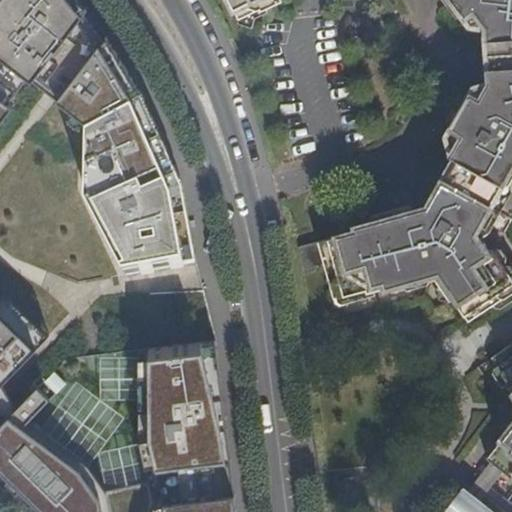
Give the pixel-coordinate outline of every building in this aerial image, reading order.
[(0,0),(0,124),(12,108),(32,82),(44,91),(55,99),(56,100),(86,122),(130,99),(142,93),(106,35),(90,14),(87,9),(79,0),(0,0)] [(228,0),(240,23),(254,28),(269,18),(272,10),(287,0),(228,0)] [(486,42),(511,39),(511,0),(446,0),(448,2),(443,11),(458,32),(485,30),(486,42)] [(449,163),(511,197),(511,39),(486,42),(488,67),(479,69),(446,126),(457,147),(449,163)] [(176,170),(142,93),(130,99),(86,122),(84,175),(83,190),(88,198),(128,275),(196,263),(182,189),(181,181),(176,170)] [(511,229),(511,197),(449,163),(435,193),(424,188),(382,201),(343,212),(315,221),(321,240),(326,267),(331,290),(336,289),(336,297),(344,315),(431,289),(440,308),(455,302),(472,323),(491,311),(502,312),(511,304),(511,243),(508,237),(511,229)] [(326,267),(321,240),(298,245),(306,273),(326,267)] [(0,386),(37,348),(50,335),(46,331),(5,291),(0,297),(0,386)] [(237,511),(235,492),(216,340),(200,342),(188,343),(139,350),(139,440),(145,468),(149,481),(143,511),(237,511)] [(87,467),(106,490),(149,481),(145,468),(139,440),(139,350),(109,353),(110,444),(49,399),(28,421),(87,467)] [(511,414),(511,428),(490,458),(486,463),(490,467),(496,472),(501,474),(490,490),(508,504),(511,498),(511,352),(482,373),(505,407),(504,408),(511,414)] [(4,395),(0,389),(0,406),(6,419),(14,411),(4,395)] [(100,498),(102,511),(109,511),(106,490),(87,467),(28,421),(14,411),(6,419),(79,473),(100,498)] [(79,473),(6,419),(0,425),(0,471),(41,511),(102,511),(100,498),(79,473)] [(478,481),(481,483),(490,490),(501,474),(496,472),(490,467),(478,481)] [(143,511),(149,481),(106,490),(109,511),(143,511)] [(469,496),(476,502),(479,504),(490,490),(481,483),(478,485),(469,496)] [(490,511),(479,504),(476,502),(469,496),(466,494),(451,511),(490,511)]
